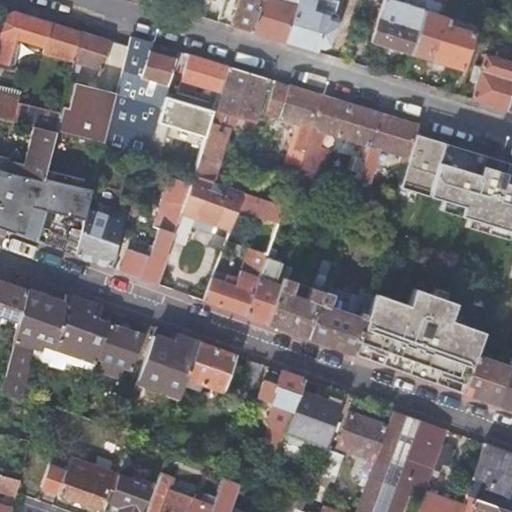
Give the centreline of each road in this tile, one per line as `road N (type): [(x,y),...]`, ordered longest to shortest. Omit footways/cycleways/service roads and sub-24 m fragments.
road 1 (residential): [(511,432),(0,254)]
road 2 (residential): [(511,131),(79,0)]
